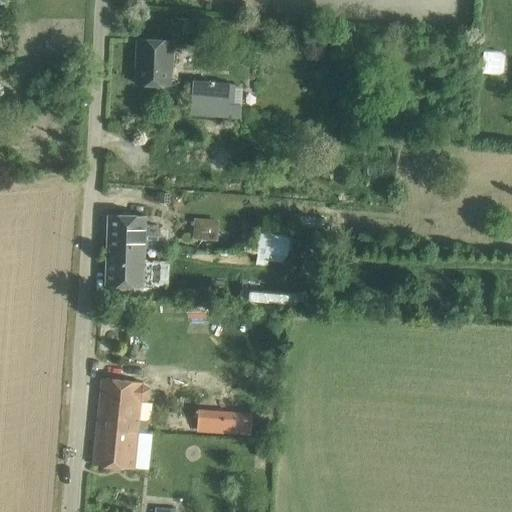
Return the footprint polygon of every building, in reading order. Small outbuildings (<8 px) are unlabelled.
[(196,39),(242,42),(243,26),(198,23),(196,39)] [(138,39),(136,83),(171,84),(173,40),(138,39)] [(239,85),(239,81),(193,78),(189,115),(241,119),(244,85),(239,85)] [(359,118),(362,123),(367,124),(372,121),(374,116),(371,111),(365,109),(360,112),(359,118)] [(108,247),(145,248),(155,248),(160,244),(161,229),(157,224),(145,224),(146,215),(109,214),(108,247)] [(196,217),(195,236),(219,237),(220,218),(196,217)] [(291,256),(291,231),(262,231),(263,257),(291,256)] [(145,248),(108,247),(107,285),(143,286),(145,248)] [(250,289),(249,299),(296,303),(297,293),(250,289)] [(103,377),(98,426),(140,430),(143,401),(149,398),(150,386),(145,382),(103,377)] [(135,468),(140,430),(98,426),(94,464),(135,468)] [(256,451),(259,456),(266,456),(269,451),(266,445),(259,445),(256,451)]
